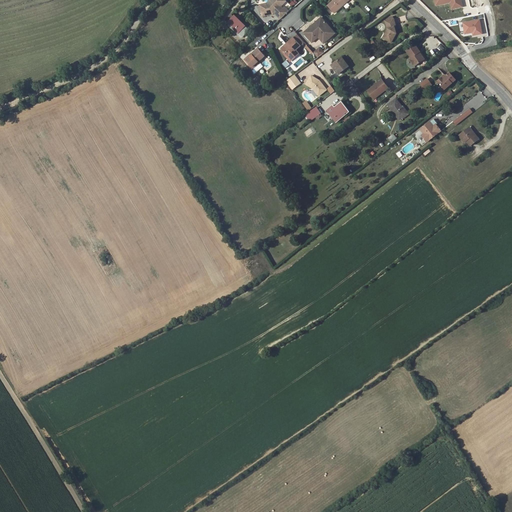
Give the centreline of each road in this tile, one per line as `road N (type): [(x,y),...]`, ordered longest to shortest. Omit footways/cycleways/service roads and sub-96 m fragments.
road 1 (track): [(0,106),(112,53),(152,0)]
road 2 (unclassified): [(87,511),(0,374)]
road 3 (tertiary): [(511,113),(411,0)]
road 4 (unknown): [(429,18),(348,80),(361,111)]
road 5 (unknown): [(296,73),(406,0)]
